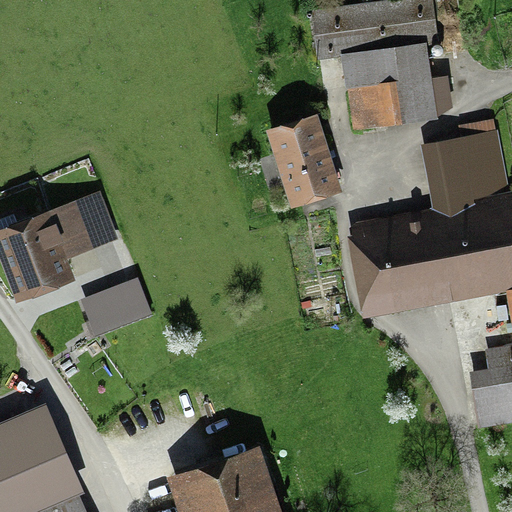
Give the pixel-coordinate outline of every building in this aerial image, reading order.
[(410,0),(311,14),(317,59),(363,53),(369,94),(350,97),(355,128),(384,125),(383,117),(404,114),(405,122),(435,118),(424,45),(436,43),(430,0),(410,0)] [(362,227),(374,296),(511,272),(511,188),(508,190),(498,128),(496,128),(494,117),(458,123),(460,135),(438,139),(453,223),(384,235),(382,224),(362,227)] [(272,136),(293,200),(339,185),(318,121),(272,136)] [(76,276),(68,254),(117,237),(100,188),(28,213),(25,205),(0,213),(0,254),(15,297),(76,276)] [(153,313),(138,275),(80,297),(89,319),(82,322),(88,338),(153,313)] [(511,293),(506,295),(511,327),(511,346),(488,351),(490,368),(472,371),(482,425),(511,419),(511,293)] [(87,511),(45,414),(0,433),(0,511),(87,511)] [(191,511),(271,511),(253,455),(180,480),(191,511)]
